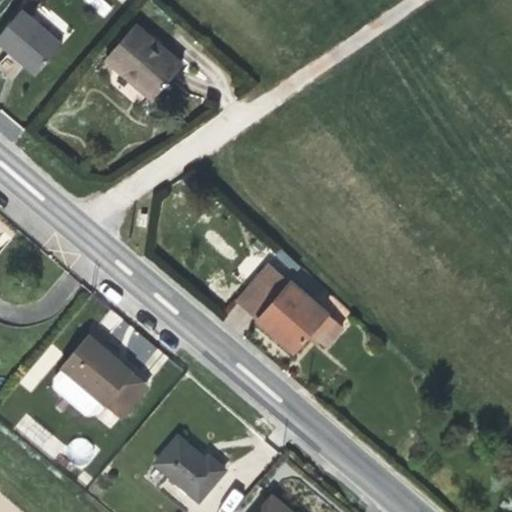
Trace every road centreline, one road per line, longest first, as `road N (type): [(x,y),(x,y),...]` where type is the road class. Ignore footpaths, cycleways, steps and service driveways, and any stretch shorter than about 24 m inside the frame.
road 1 (tertiary): [(0,171),(409,510)]
road 2 (track): [(69,231),(418,0)]
